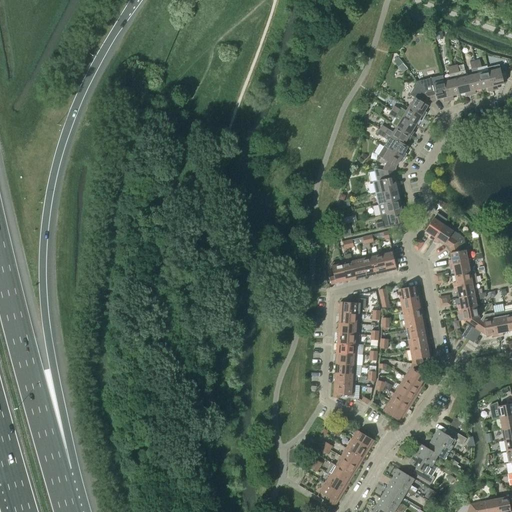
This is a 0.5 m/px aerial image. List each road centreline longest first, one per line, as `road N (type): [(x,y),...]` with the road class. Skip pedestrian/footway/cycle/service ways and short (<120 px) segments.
road 1 (motorway): [(56,473),(43,286),(47,200),(76,99),(133,0)]
road 2 (residential): [(393,438),(327,400),(333,292),(416,272)]
road 3 (motorway): [(56,473),(0,253)]
road 4 (residential): [(416,272),(408,237),(427,209),(424,174),(454,126),(511,120)]
